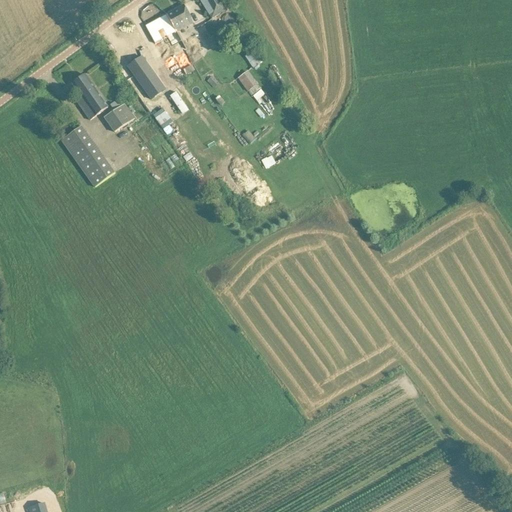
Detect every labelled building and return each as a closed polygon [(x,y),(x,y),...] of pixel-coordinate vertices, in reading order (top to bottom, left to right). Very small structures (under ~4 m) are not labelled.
[(228,9),(221,0),(200,0),(213,19),(228,9)] [(194,23),(184,5),(167,15),(177,33),(194,23)] [(156,44),(177,33),(167,15),(146,26),(156,44)] [(194,35),(188,40),(194,47),(198,52),(204,46),(194,35)] [(194,47),(184,55),(193,64),(202,56),(198,52),(194,47)] [(168,53),(162,57),(165,61),(171,58),(168,53)] [(143,57),(130,66),(152,96),(165,87),(143,57)] [(248,71),(238,78),(248,92),(258,84),(248,71)] [(90,121),(108,108),(85,75),(72,84),(81,96),(76,100),(90,121)] [(124,105),(104,118),(115,133),(135,120),(124,105)] [(82,127),(62,141),(95,188),(115,174),(82,127)] [(267,169),(277,164),(273,155),(262,161),(267,169)]
